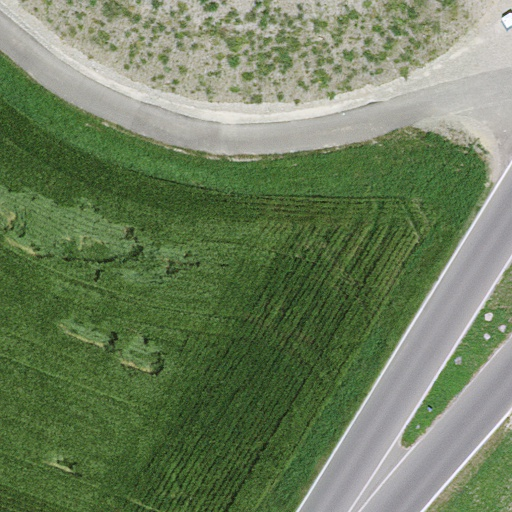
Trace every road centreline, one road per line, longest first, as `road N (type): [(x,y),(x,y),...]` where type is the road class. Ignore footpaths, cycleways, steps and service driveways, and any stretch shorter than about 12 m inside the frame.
road 1 (track): [(0,27),(59,81),(193,135),(306,137),(511,89)]
road 2 (tertiary): [(511,209),(327,511)]
road 3 (tertiary): [(390,511),(511,372)]
